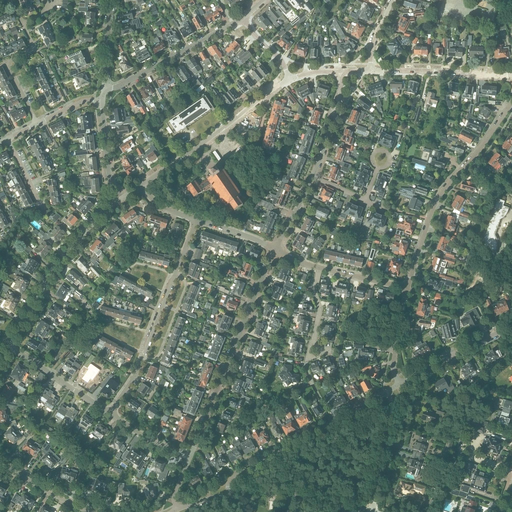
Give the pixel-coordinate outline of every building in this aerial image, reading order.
[(31,6),(29,0),(20,4),(23,10),(31,6)] [(238,7),(234,0),(231,0),(230,0),(227,0),(232,10),(238,7)] [(288,0),(295,9),(300,5),(303,9),(305,7),(309,12),(314,8),(308,2),(304,6),(302,3),(300,0),(288,0)] [(420,9),(421,5),(418,3),(413,2),(407,0),(405,0),(404,5),(406,6),(406,7),(406,8),(409,9),(409,7),(416,9),(419,10),(420,9)] [(511,0),(497,0),(505,3),(504,6),(511,8),(511,0)] [(277,3),(276,4),(279,7),(279,8),(281,10),(284,14),(285,13),(286,15),(290,11),(289,10),(291,8),(285,2),(284,4),(281,1),(280,2),(279,1),(278,2),(277,2),(277,3)] [(32,6),(31,6),(23,10),(26,16),(35,12),(32,6)] [(128,12),(124,14),(124,17),(124,19),(125,19),(125,20),(133,18),(132,14),(141,12),(141,11),(139,6),(133,8),(134,9),(131,10),(131,11),(128,12)] [(211,10),(210,8),(208,9),(215,21),(221,17),(219,14),(223,12),(219,6),(217,7),(218,9),(216,10),(215,7),(211,10)] [(363,8),(361,11),(371,16),(371,15),(372,15),(373,13),(372,13),(373,10),(371,9),(368,8),(365,6),(364,9),(363,8)] [(94,21),(95,14),(93,14),(93,11),(87,11),(87,8),(84,8),(78,8),(78,12),(86,13),(85,20),(94,21)] [(198,18),(200,21),(203,20),(201,16),(198,10),(198,9),(194,11),(198,18)] [(215,21),(208,9),(206,10),(207,12),(206,13),(209,17),(206,19),(209,24),(215,21)] [(269,12),(268,13),(271,16),(275,21),(280,18),(273,9),(269,12)] [(314,9),(305,16),(307,18),(309,19),(314,10),(314,9)] [(351,13),(349,16),(356,19),(357,16),(359,17),(360,17),(368,21),(369,19),(370,19),(371,17),(370,17),(370,16),(371,16),(361,11),(359,10),(356,15),(351,13)] [(268,13),(268,12),(262,17),(258,20),(258,19),(255,22),(258,25),(259,26),(260,25),(271,16),(268,13)] [(9,14),(3,18),(6,24),(7,26),(15,22),(15,21),(13,15),(10,16),(9,14)] [(296,19),(290,24),(291,25),(292,26),(295,25),(297,22),(300,20),(297,15),(295,17),(296,18),(296,19)] [(269,22),(271,21),(273,24),(277,28),(279,26),(275,21),(271,16),(260,25),(259,26),(264,31),(271,25),(269,22)] [(300,25),(307,18),(305,16),(298,22),(300,25)] [(192,26),(186,17),(184,18),(186,21),(182,23),(183,26),(189,36),(194,34),(190,27),(192,26)] [(192,21),(198,31),(199,30),(200,32),(202,30),(201,29),(204,28),(200,21),(198,18),(192,21)] [(340,28),(337,23),(334,18),(326,23),(329,28),(330,27),(333,25),(335,28),(344,44),(345,45),(346,46),(347,55),(347,56),(354,52),(354,51),(354,49),(355,47),(353,45),(354,44),(356,42),(350,39),(345,36),(344,36),(343,34),(342,31),(341,31),(341,30),(340,28)] [(408,21),(402,18),(399,23),(408,27),(410,23),(414,22),(414,18),(409,19),(408,21)] [(49,31),(48,31),(48,30),(50,29),(46,21),(41,23),(43,27),(37,30),(40,36),(49,31)] [(362,34),(347,26),(338,22),(337,23),(340,28),(341,30),(344,28),(353,32),(352,35),(359,39),(362,34)] [(408,27),(399,23),(396,29),(405,33),(408,27)] [(131,26),(121,29),(122,32),(122,33),(122,35),(123,35),(135,32),(140,29),(141,28),(140,24),(133,26),(131,26)] [(347,26),(362,34),(365,28),(357,25),(356,27),(349,24),(347,26)] [(189,36),(183,26),(179,28),(181,30),(180,31),(185,39),(189,36)] [(169,32),(168,30),(165,32),(167,34),(164,36),(166,41),(167,40),(170,46),(175,44),(169,32)] [(175,44),(180,41),(175,33),(174,32),(173,33),(172,30),(169,32),(175,44)] [(49,31),(40,36),(41,35),(44,41),(52,37),(54,36),(53,35),(52,35),(49,31)] [(92,39),(92,35),(82,34),(82,36),(79,36),(79,41),(82,42),(81,44),(87,45),(87,42),(91,42),(92,40),(92,39)] [(281,39),(282,39),(278,44),(283,47),(287,41),(289,39),(289,38),(284,35),(281,39)] [(321,35),(318,35),(317,43),(312,43),(311,58),(317,58),(318,49),(318,47),(320,47),(321,38),(321,36),(321,35)] [(44,41),(43,41),(46,47),(50,45),(52,48),(58,45),(57,41),(54,36),(52,37),(44,41)] [(322,49),(322,51),(323,56),(325,56),(325,57),(329,57),(329,48),(329,46),(329,42),(324,42),(324,37),(321,36),(321,38),(320,47),(320,49),(322,49)] [(411,38),(404,36),(404,39),(401,41),(398,37),(394,40),(395,41),(389,44),(390,45),(387,47),(390,52),(407,41),(410,38),(411,38)] [(157,38),(154,40),(161,52),(166,49),(162,42),(160,43),(157,38)] [(407,41),(390,52),(393,56),(396,54),(396,55),(399,53),(400,54),(406,51),(405,50),(406,49),(404,46),(408,43),(410,44),(412,39),(410,38),(407,41)] [(288,51),(293,44),(294,42),(289,39),(287,41),(283,47),(288,51)] [(467,43),(467,39),(464,39),(464,42),(462,42),(462,47),(459,47),(459,43),(456,42),(455,57),(462,57),(462,48),(467,48),(467,43)] [(16,43),(19,50),(25,47),(22,40),(16,43)] [(143,45),(141,46),(141,45),(139,42),(136,44),(138,46),(145,60),(146,60),(147,60),(150,58),(151,57),(145,46),(147,45),(144,40),(141,42),(143,45)] [(161,52),(154,40),(150,42),(151,44),(152,43),(154,47),(152,48),(156,55),(161,52)] [(227,55),(237,44),(234,41),(233,43),(231,42),(227,46),(229,48),(226,51),(224,49),(222,51),(227,55)] [(337,46),(337,41),(334,41),(335,44),(332,44),(332,46),(329,46),(329,48),(329,57),(335,57),(335,46),(337,46)] [(455,57),(456,42),(455,47),(453,46),(453,43),(446,43),(446,48),(449,48),(449,50),(448,57),(455,57)] [(19,50),(16,43),(10,46),(14,53),(19,50)] [(145,60),(138,46),(136,44),(136,43),(132,45),(136,52),(135,53),(136,56),(135,57),(137,60),(138,59),(140,63),(141,62),(142,63),(145,61),(145,60)] [(131,68),(128,61),(129,61),(126,57),(125,57),(124,54),(126,53),(125,51),(122,44),(117,46),(122,55),(120,56),(122,60),(124,58),(126,62),(121,65),(123,68),(121,69),(122,72),(131,68)] [(237,44),(227,55),(229,57),(234,52),(235,53),(240,47),(237,44)] [(300,44),(299,46),(299,47),(296,46),(294,54),(300,56),(303,46),(302,46),(303,45),(300,44)] [(346,46),(345,45),(344,44),(342,44),(341,44),(342,47),(337,48),(338,52),(340,52),(340,56),(347,56),(347,55),(346,46)] [(434,44),(434,50),(434,52),(436,52),(436,56),(442,56),(443,48),(439,48),(439,45),(434,44)] [(503,58),(501,45),(498,45),(499,49),(494,49),(496,59),(503,58)] [(501,45),(503,58),(505,58),(505,59),(509,58),(508,58),(509,57),(510,57),(510,53),(509,53),(508,51),(509,51),(509,48),(504,48),(503,45),(501,45)] [(10,46),(5,49),(8,55),(14,53),(10,46)] [(217,48),(215,46),(212,48),(220,61),(221,61),(220,59),(223,57),(221,54),(222,53),(218,47),(217,48)] [(303,46),(300,56),(306,58),(308,49),(308,48),(306,47),(303,46)] [(8,55),(5,49),(4,47),(1,49),(2,50),(0,51),(0,56),(2,55),(3,58),(8,55)] [(220,61),(212,48),(208,50),(214,58),(215,58),(218,62),(220,61)] [(483,48),(471,48),(470,58),(475,58),(475,57),(483,57),(483,48)] [(80,61),(87,58),(85,53),(81,54),(79,51),(76,52),(67,56),(69,60),(75,58),(75,59),(78,58),(80,61)] [(204,52),(200,55),(203,61),(200,63),(206,72),(209,70),(207,67),(212,65),(208,59),(204,52)] [(252,57),(248,52),(245,54),(243,56),(240,53),(234,59),(237,61),(240,66),(243,64),(252,57)] [(74,64),(76,70),(69,73),(70,77),(73,76),(76,75),(79,73),(78,70),(79,69),(85,66),(89,64),(87,58),(80,61),(79,61),(79,62),(74,64)] [(199,74),(202,73),(202,72),(199,67),(194,59),(191,61),(199,74)] [(191,61),(187,64),(192,71),(195,76),(196,76),(199,74),(191,61)] [(260,68),(257,70),(264,79),(269,75),(260,63),(258,65),(260,68)] [(33,71),(36,77),(43,73),(43,74),(45,72),(42,65),(36,67),(37,69),(33,71)] [(182,66),(179,68),(185,77),(188,80),(190,78),(187,73),(182,66)] [(185,77),(179,68),(176,71),(181,78),(181,77),(185,82),(188,80),(185,77)] [(252,70),(247,74),(252,79),(254,78),(258,83),(264,79),(257,70),(254,73),(252,70)] [(248,91),(254,86),(250,81),(252,79),(247,74),(246,72),(245,71),(244,71),(246,75),(243,77),(245,80),(242,82),(248,91)] [(38,82),(45,79),(43,74),(43,73),(36,77),(38,82)] [(77,77),(76,75),(73,76),(74,78),(75,78),(79,87),(80,86),(80,87),(83,86),(83,85),(85,84),(85,85),(88,84),(87,83),(88,83),(87,79),(86,77),(85,73),(77,77)] [(167,75),(162,78),(167,87),(175,83),(175,82),(174,79),(173,79),(170,81),(167,75)] [(215,80),(211,76),(205,81),(209,85),(215,80)] [(162,78),(156,81),(160,88),(161,88),(162,90),(165,89),(166,90),(167,93),(169,91),(168,89),(167,88),(167,87),(162,78)] [(41,88),(48,85),(45,79),(38,82),(41,88)] [(8,80),(0,83),(0,89),(0,90),(3,89),(10,85),(8,80)] [(232,86),(237,92),(239,90),(243,95),(248,91),(242,82),(239,85),(237,82),(232,86)] [(395,82),(391,82),(391,90),(392,90),(392,94),(399,94),(400,90),(402,90),(402,84),(395,84),(395,82)] [(419,84),(410,82),(407,93),(416,95),(419,84)] [(458,84),(450,83),(448,95),(454,96),(458,97),(459,93),(457,93),(458,84)] [(321,96),(325,86),(321,84),(321,85),(319,85),(318,88),(318,90),(316,90),(316,93),(314,93),(314,102),(317,102),(316,99),(318,95),(321,96)] [(374,85),(379,97),(381,96),(381,94),(387,92),(387,85),(382,87),(381,84),(379,85),(378,84),(374,85)] [(10,85),(3,89),(0,90),(1,90),(2,93),(3,96),(13,91),(10,85)] [(44,93),(50,90),(48,85),(41,88),(44,93)] [(153,91),(150,85),(145,88),(151,99),(156,97),(159,101),(162,100),(159,95),(156,90),(156,89),(153,91)] [(305,85),(302,87),(307,98),(310,96),(312,99),(312,102),(314,102),(314,93),(311,94),(311,90),(309,90),(309,89),(307,85),(305,86),(305,85)] [(372,100),(375,99),(376,102),(377,102),(378,104),(376,104),(378,108),(382,107),(380,101),(379,101),(378,97),(379,97),(374,85),(370,87),(370,88),(368,88),(371,97),(372,100)] [(466,98),(472,99),(474,86),(468,85),(467,87),(463,86),(462,96),(466,97),(466,98)] [(482,87),(482,94),(479,94),(479,97),(488,98),(489,87),(487,87),(487,85),(483,85),(483,87),(482,87)] [(193,94),(195,96),(204,89),(202,86),(193,94)] [(237,92),(232,86),(228,89),(230,92),(227,94),(234,103),(239,99),(234,93),(237,92)] [(325,86),(321,96),(327,98),(328,95),(329,95),(328,94),(330,88),(328,88),(328,87),(325,86)] [(307,98),(302,87),(298,89),(299,90),(297,91),(298,94),(300,95),(299,96),(300,98),(298,100),(304,108),(305,104),(303,101),(304,99),(307,98)] [(145,88),(139,91),(146,103),(151,100),(151,99),(145,88)] [(46,99),(53,96),(50,90),(44,93),(46,99)] [(13,91),(3,96),(4,99),(7,98),(9,100),(7,101),(8,104),(14,101),(12,98),(16,96),(17,95),(15,92),(14,93),(13,91)] [(437,100),(434,99),(434,98),(435,94),(432,94),(429,93),(425,107),(424,110),(424,111),(424,112),(425,112),(426,112),(427,111),(427,108),(429,104),(432,105),(432,104),(436,105),(437,100)] [(234,103),(227,94),(223,97),(221,94),(219,96),(228,107),(234,103)] [(127,98),(127,99),(125,100),(129,107),(132,106),(133,109),(136,107),(137,108),(140,109),(140,110),(143,115),(147,113),(144,107),(140,101),(137,102),(133,95),(127,98)] [(53,96),(46,99),(49,104),(53,103),(53,104),(59,102),(56,96),(54,98),(53,96)] [(294,105),(297,102),(292,96),(289,98),(294,105)] [(206,97),(175,118),(166,124),(169,128),(167,129),(169,132),(170,133),(172,132),(174,135),(181,129),(183,131),(186,129),(187,128),(186,127),(209,110),(213,108),(207,98),(206,97)] [(361,97),(357,102),(369,111),(373,105),(370,99),(368,97),(365,100),(361,97)] [(279,103),(275,102),(274,108),(284,111),(284,110),(289,112),(289,109),(285,108),(286,102),(280,100),(279,103)] [(413,121),(418,122),(421,108),(417,107),(413,121)] [(484,107),(479,115),(486,119),(491,111),(484,107)] [(284,111),(274,108),(272,114),(279,116),(279,115),(282,116),(283,113),(288,115),(289,112),(284,110),(284,111)] [(353,111),(351,116),(359,120),(361,121),(362,119),(363,119),(363,117),(363,116),(364,113),(357,108),(355,112),(353,111)] [(16,113),(17,113),(15,110),(9,113),(14,122),(20,119),(16,113)] [(22,110),(17,113),(16,113),(20,119),(26,116),(22,110)] [(123,123),(121,110),(114,111),(116,124),(123,123)] [(314,110),(314,111),(312,117),(320,120),(322,114),(317,112),(318,111),(314,110)] [(279,116),(272,114),(270,119),(278,121),(282,123),(283,120),(281,119),(282,116),(279,115),(279,116)] [(469,114),(468,114),(466,120),(469,121),(468,124),(469,124),(468,128),(480,133),(482,129),(483,129),(484,127),(483,126),(483,125),(476,122),(477,119),(471,117),(472,115),(469,114)] [(359,120),(351,116),(348,122),(356,125),(359,120)] [(320,120),(312,117),(310,123),(318,125),(320,120)] [(56,125),(59,132),(65,129),(61,122),(56,125)] [(91,123),(81,124),(80,124),(81,130),(77,130),(77,135),(86,134),(85,130),(92,129),(91,123)] [(59,132),(56,125),(50,128),(53,135),(59,132)] [(269,125),(267,131),(277,134),(279,134),(280,132),(278,131),(279,128),(276,127),(269,125)] [(358,126),(357,129),(369,134),(370,132),(366,131),(367,129),(358,126)] [(118,136),(129,134),(128,127),(117,129),(118,136)] [(306,135),(314,138),(314,137),(315,138),(316,134),(315,134),(315,132),(311,130),(312,129),(306,127),(305,130),(306,130),(306,131),(307,132),(306,134),(307,135),(306,135)] [(385,147),(389,136),(385,134),(386,130),(380,128),(378,135),(381,136),(381,137),(378,143),(382,145),(381,145),(385,147)] [(346,129),(343,135),(355,140),(355,139),(355,137),(352,136),(353,132),(346,129)] [(369,134),(357,129),(355,133),(367,138),(369,134)] [(144,133),(146,138),(145,138),(145,139),(148,143),(154,139),(151,135),(151,136),(150,136),(147,131),(144,133)] [(277,134),(267,131),(265,137),(276,140),(277,134)] [(472,141),(474,137),(465,133),(463,132),(462,132),(460,135),(472,141)] [(389,136),(385,147),(389,148),(389,147),(392,149),(395,142),(396,141),(399,142),(401,136),(395,133),(394,138),(389,136)] [(355,140),(343,135),(341,141),(346,143),(346,144),(353,146),(355,140)] [(472,141),(460,135),(458,140),(461,141),(462,141),(470,145),(472,141)] [(85,145),(93,144),(92,136),(84,137),(85,140),(81,140),(82,146),(85,145)] [(122,152),(123,151),(123,152),(126,151),(128,153),(132,151),(131,149),(132,148),(135,146),(133,143),(131,140),(133,139),(131,136),(124,141),(125,143),(124,144),(120,147),(122,149),(121,150),(122,152)] [(31,147),(42,142),(46,140),(44,137),(39,140),(38,137),(35,138),(28,141),(31,147)] [(275,143),(276,140),(265,137),(264,142),(274,145),(276,146),(278,147),(279,144),(277,143),(276,143),(275,143)] [(310,149),(312,143),(305,141),(303,140),(301,146),(303,146),(310,149)] [(42,142),(31,147),(34,153),(41,149),(43,148),(41,143),(42,142)] [(274,145),(264,142),(262,148),(265,149),(264,152),(273,155),(275,152),(273,150),(274,145)] [(511,146),(506,142),(502,148),(505,149),(504,151),(507,152),(511,146)] [(451,144),(449,149),(456,151),(463,154),(465,148),(458,146),(458,145),(456,144),(455,145),(455,146),(452,145),(451,145),(451,144)] [(152,163),(155,161),(154,160),(157,158),(155,156),(158,154),(153,146),(150,148),(151,149),(145,153),(148,157),(147,157),(151,162),(152,163)] [(310,149),(303,146),(301,146),(299,154),(304,156),(305,154),(308,155),(310,149)] [(425,147),(423,152),(429,153),(428,156),(426,164),(431,165),(444,169),(446,161),(441,159),(441,158),(442,158),(443,154),(444,152),(440,151),(425,147)] [(339,148),(336,154),(345,157),(347,158),(349,154),(346,153),(347,151),(339,148)] [(37,158),(47,153),(45,150),(42,152),(41,149),(34,153),(37,158)] [(0,156),(4,163),(6,161),(8,164),(11,162),(6,153),(0,156)] [(40,164),(49,159),(47,153),(37,158),(40,164)] [(497,153),(493,158),(500,165),(503,167),(507,162),(502,158),(497,153)] [(342,163),(343,161),(346,161),(347,158),(345,157),(336,154),(334,160),(342,163)] [(95,158),(89,159),(86,159),(86,155),(76,157),(76,161),(84,160),(85,166),(96,165),(95,158)] [(129,157),(122,162),(125,167),(133,162),(139,159),(138,157),(134,159),(131,155),(129,156),(129,157)] [(303,165),(305,160),(304,159),(304,157),(299,156),(299,157),(298,160),(295,159),(294,161),(303,165)] [(493,158),(488,163),(491,166),(488,169),(493,173),(496,170),(496,169),(500,165),(493,158)] [(42,169),(52,164),(49,159),(40,164),(42,169)] [(125,167),(123,168),(127,174),(127,173),(128,175),(132,173),(131,172),(135,170),(133,166),(137,164),(140,169),(144,167),(139,159),(133,162),(125,167)] [(294,161),(293,163),(292,166),(302,170),(303,165),(294,161)] [(52,164),(42,169),(45,174),(55,170),(53,167),(54,167),(52,164)] [(368,180),(371,172),(368,171),(369,168),(362,165),(361,169),(360,173),(356,171),(355,173),(355,174),(358,176),(368,180)] [(292,166),(291,168),(290,171),(300,175),(302,170),(292,166)] [(222,203),(223,203),(224,203),(227,208),(225,209),(228,214),(234,210),(235,211),(243,206),(242,204),(247,200),(244,196),(242,197),(239,192),(240,191),(239,191),(236,188),(237,187),(236,187),(233,184),(234,183),(231,178),(230,179),(227,175),(228,174),(227,174),(225,171),(226,170),(225,170),(224,170),(222,167),(220,167),(218,168),(218,170),(217,170),(215,168),(209,172),(211,175),(210,176),(208,175),(207,176),(206,178),(208,180),(201,184),(199,182),(196,183),(195,181),(187,187),(194,198),(211,186),(212,186),(212,187),(214,190),(213,190),(216,195),(218,194),(220,198),(219,198),(220,199),(221,198),(223,202),(222,203)] [(332,167),(330,173),(340,177),(341,173),(339,173),(340,170),(332,167)] [(18,177),(15,171),(7,175),(10,181),(11,181),(18,177)] [(290,171),(289,173),(287,177),(290,178),(291,177),(298,180),(300,175),(290,171)] [(427,173),(424,172),(422,176),(424,178),(431,182),(434,176),(430,174),(430,173),(427,171),(427,173)] [(290,178),(287,177),(276,173),(274,178),(277,179),(288,184),(290,178)] [(330,173),(329,175),(328,176),(328,177),(328,178),(335,181),(336,179),(339,180),(340,177),(330,173)] [(377,183),(386,186),(389,179),(391,176),(383,173),(382,176),(379,175),(377,183)] [(368,180),(358,176),(357,179),(358,179),(356,183),(355,183),(354,186),(361,189),(363,186),(365,187),(368,180)] [(18,177),(11,181),(14,186),(21,183),(18,177)] [(83,181),(84,185),(84,188),(98,186),(97,180),(97,179),(92,180),(92,177),(88,178),(88,177),(82,177),(78,178),(78,181),(82,181),(83,181)] [(468,184),(463,182),(461,189),(473,192),(475,186),(477,185),(478,182),(476,181),(477,179),(473,178),(472,180),(471,183),(468,182),(468,184)] [(17,191),(24,188),(21,182),(12,187),(13,191),(16,189),(17,191)] [(282,182),(279,188),(289,192),(291,188),(284,185),(285,183),(284,183),(282,182)] [(386,186),(377,183),(374,190),(377,191),(375,194),(383,197),(384,193),(383,193),(386,186)] [(279,188),(278,188),(277,187),(276,190),(281,192),(280,194),(287,197),(289,192),(279,188)] [(406,192),(415,195),(415,193),(419,194),(426,196),(428,190),(424,189),(423,188),(422,188),(421,188),(417,187),(416,191),(408,188),(407,191),(403,190),(402,193),(406,194),(406,192)] [(24,188),(17,191),(20,197),(27,193),(24,188)] [(330,197),(333,191),(327,189),(326,190),(322,188),(320,193),(330,197)] [(406,194),(402,193),(401,197),(412,200),(409,209),(414,211),(414,210),(418,212),(421,203),(416,201),(417,199),(416,199),(417,196),(415,195),(406,192),(406,194)] [(23,202),(29,199),(27,193),(20,197),(23,202)] [(277,194),(276,196),(270,194),(269,196),(272,197),(285,202),(287,197),(280,194),(277,193),(277,194)] [(320,193),(318,196),(323,198),(322,200),(325,202),(324,204),(330,207),(331,203),(328,202),(330,197),(320,193)] [(454,201),(461,205),(464,199),(458,196),(454,201)] [(93,206),(90,204),(95,198),(89,197),(87,197),(86,200),(87,201),(85,204),(82,201),(79,203),(80,204),(83,206),(82,206),(88,211),(93,206)] [(272,197),(271,199),(274,200),(272,204),(276,206),(277,204),(283,207),(285,202),(272,197)] [(61,198),(50,200),(52,206),(62,204),(61,198)] [(29,199),(23,202),(25,208),(32,204),(29,199)] [(508,212),(509,208),(505,207),(503,207),(505,201),(498,199),(484,238),(484,251),(498,251),(497,243),(497,242),(497,240),(497,239),(496,238),(496,237),(495,236),(495,235),(500,219),(502,219),(503,218),(504,217),(505,216),(506,215),(507,214),(507,213),(508,212)] [(258,205),(259,206),(271,211),(274,205),(260,200),(258,205)] [(461,205),(454,201),(451,207),(460,212),(459,215),(462,216),(463,213),(460,212),(463,207),(461,205)] [(83,206),(80,204),(76,209),(78,211),(84,216),(88,211),(82,206),(83,206)] [(351,217),(355,206),(352,204),(351,205),(348,204),(346,211),(345,211),(342,210),(339,218),(345,220),(347,215),(351,217)] [(355,206),(351,217),(356,218),(354,223),(360,225),(363,218),(360,217),(360,216),(362,209),(359,208),(359,207),(355,206)] [(317,214),(315,217),(320,219),(321,216),(326,219),(329,212),(325,210),(324,210),(321,208),(321,207),(319,207),(319,208),(316,214),(317,214)] [(136,216),(132,211),(127,214),(133,222),(135,220),(137,222),(141,223),(143,218),(140,217),(138,214),(136,216)] [(277,215),(270,212),(268,211),(266,214),(263,213),(263,215),(266,216),(275,220),(277,215)] [(375,226),(379,214),(375,213),(375,214),(372,213),(370,220),(369,220),(366,219),(363,226),(369,228),(371,224),(375,226)] [(59,219),(54,215),(52,214),(50,216),(52,218),(56,222),(59,219)] [(128,222),(130,225),(133,223),(133,222),(127,214),(121,219),(125,224),(126,223),(126,224),(128,222)] [(379,214),(375,226),(380,227),(378,231),(384,234),(387,227),(384,226),(383,225),(386,218),(383,217),(383,216),(379,214)] [(266,216),(263,215),(262,217),(267,219),(266,222),(273,225),(275,220),(266,216)] [(77,220),(72,216),(67,221),(64,218),(62,221),(70,228),(77,220)] [(155,217),(153,216),(153,217),(150,216),(148,223),(154,225),(156,218),(155,217)] [(399,222),(398,224),(413,229),(415,222),(412,221),(413,217),(407,216),(405,223),(401,222),(401,223),(399,222)] [(453,225),(456,226),(458,220),(448,216),(446,223),(453,225)] [(158,229),(159,227),(162,219),(159,219),(159,218),(157,217),(157,218),(156,218),(154,225),(153,228),(156,229),(156,228),(158,229)] [(5,219),(0,221),(0,226),(1,228),(3,227),(4,229),(9,227),(10,224),(7,218),(5,220),(5,219)] [(307,219),(304,225),(311,229),(314,223),(307,219)] [(453,225),(446,223),(444,229),(454,232),(453,234),(458,236),(459,233),(457,233),(459,227),(456,226),(453,225)] [(180,231),(181,231),(183,226),(174,224),(172,230),(171,230),(170,234),(178,237),(180,231)] [(269,235),(271,230),(260,225),(258,224),(257,227),(258,227),(256,231),(259,232),(262,233),(263,232),(269,235)] [(413,229),(398,224),(397,227),(406,230),(405,233),(411,235),(413,229)] [(123,233),(123,234),(126,231),(122,227),(119,230),(114,225),(109,229),(117,237),(121,233),(122,234),(123,233)] [(311,229),(304,225),(300,230),(308,235),(311,229)] [(57,227),(53,232),(60,238),(64,233),(57,227)] [(332,236),(336,237),(337,230),(332,228),(329,234),(332,236)] [(117,237),(109,229),(105,233),(110,238),(107,242),(109,244),(110,246),(114,242),(113,240),(117,237)] [(43,237),(39,233),(35,230),(32,233),(36,236),(37,235),(41,239),(43,237)] [(60,238),(53,232),(50,234),(48,232),(46,234),(56,243),(60,238)] [(201,250),(202,250),(204,251),(209,235),(203,233),(201,240),(204,241),(201,250)] [(204,251),(206,252),(207,249),(210,250),(211,250),(211,248),(215,237),(209,235),(204,251)] [(298,235),(295,241),(302,245),(306,239),(298,235)] [(215,237),(211,248),(215,249),(214,252),(216,252),(221,238),(215,237)] [(324,241),(319,237),(317,241),(316,240),(311,246),(317,250),(324,241)] [(439,243),(448,246),(450,240),(441,237),(441,240),(440,240),(439,242),(440,243),(439,243)] [(221,238),(216,252),(215,255),(218,256),(219,250),(223,252),(227,240),(221,238)] [(97,240),(93,245),(99,250),(101,248),(103,250),(106,247),(107,249),(110,246),(109,244),(107,242),(103,246),(97,240)] [(227,240),(223,252),(229,253),(233,242),(227,240)] [(406,249),(408,242),(402,240),(401,244),(398,243),(394,242),(394,245),(406,249)] [(50,249),(43,243),(41,241),(39,243),(41,245),(39,247),(46,253),(50,249)] [(304,248),(305,246),(302,245),(295,241),(292,247),(299,251),(301,252),(303,248),(304,248)] [(20,245),(19,247),(28,255),(30,253),(32,250),(23,242),(20,245)] [(233,242),(229,253),(227,257),(231,258),(231,257),(230,257),(231,254),(232,254),(233,251),(239,253),(241,247),(238,246),(238,244),(233,242)] [(452,248),(448,246),(439,243),(438,246),(437,248),(438,249),(437,250),(446,253),(445,257),(453,259),(455,255),(450,254),(452,248)] [(139,244),(136,248),(138,249),(136,257),(138,257),(138,259),(144,260),(146,251),(146,250),(141,249),(142,245),(139,244)] [(93,265),(96,261),(98,259),(96,258),(101,253),(99,250),(93,245),(89,249),(95,254),(92,257),(89,261),(90,262),(93,265)] [(398,254),(404,255),(406,249),(394,245),(393,247),(393,248),(392,253),(398,255),(398,254)] [(46,253),(39,247),(37,250),(35,248),(33,250),(43,258),(46,253)] [(252,250),(251,249),(247,257),(254,260),(255,258),(257,259),(257,258),(258,258),(259,256),(258,255),(259,253),(255,251),(255,249),(253,248),(252,250)] [(197,249),(194,257),(199,259),(202,251),(197,249)] [(330,260),(332,252),(325,251),(323,259),(330,260)] [(338,254),(336,262),(342,263),(344,255),(345,253),(343,252),(340,251),(339,251),(338,254)] [(332,252),(330,260),(336,262),(338,254),(332,252)] [(157,257),(155,264),(161,265),(163,258),(164,255),(158,254),(157,257)] [(164,255),(163,258),(161,265),(167,267),(170,257),(164,255)] [(344,255),(342,263),(349,265),(351,257),(344,255)] [(351,257),(349,265),(355,266),(357,258),(351,257)] [(435,258),(433,264),(445,268),(447,262),(454,264),(456,260),(446,257),(444,261),(435,258)] [(93,265),(90,262),(87,264),(81,258),(75,263),(86,275),(91,270),(98,277),(100,275),(92,266),(93,266),(93,265)] [(357,258),(355,266),(362,268),(363,260),(357,258)] [(387,266),(399,270),(402,263),(396,261),(396,260),(393,259),(391,264),(388,263),(387,266)] [(29,260),(26,265),(36,271),(37,268),(36,268),(38,265),(29,260)] [(371,260),(370,262),(368,262),(366,270),(372,272),(374,264),(375,262),(371,260)] [(252,269),(253,267),(249,265),(249,264),(244,262),(241,268),(239,267),(251,273),(253,270),(252,269)] [(189,269),(199,273),(202,267),(207,269),(208,266),(201,263),(199,266),(198,266),(198,265),(191,263),(189,269)] [(36,271),(26,265),(24,264),(21,268),(22,268),(21,271),(26,274),(26,273),(31,276),(33,273),(34,274),(36,271)] [(444,279),(445,277),(445,276),(446,275),(443,274),(445,274),(446,269),(445,269),(445,268),(433,264),(431,270),(440,274),(439,277),(444,279)] [(399,270),(387,266),(386,268),(390,269),(388,273),(397,276),(399,270)] [(227,274),(229,274),(237,278),(238,275),(242,277),(242,276),(248,278),(249,276),(250,276),(251,273),(239,267),(237,272),(229,269),(227,274)] [(288,277),(291,278),(292,278),(289,276),(291,271),(282,267),(280,273),(288,277)] [(187,275),(194,278),(197,279),(199,273),(189,269),(187,275)] [(66,278),(69,281),(70,280),(77,286),(80,282),(78,281),(81,278),(77,274),(76,275),(72,271),(66,278)] [(299,272),(298,276),(297,278),(304,281),(306,275),(299,272)] [(288,277),(280,273),(277,278),(286,282),(284,286),(295,290),(292,289),(294,285),(289,283),(291,278),(288,277)] [(121,286),(125,278),(120,276),(118,278),(116,277),(113,281),(111,284),(115,286),(116,283),(121,286)] [(28,283),(19,278),(18,277),(14,283),(16,284),(24,289),(28,283)] [(131,281),(125,278),(121,286),(122,286),(122,285),(125,286),(122,292),(124,294),(126,290),(131,281)] [(321,290),(320,293),(326,294),(326,293),(328,293),(330,287),(327,287),(329,281),(323,279),(321,290)] [(453,282),(446,280),(446,281),(442,280),(441,282),(438,281),(430,279),(428,285),(432,286),(431,289),(440,291),(443,283),(445,283),(444,286),(452,288),(453,282)] [(131,281),(126,290),(129,291),(127,295),(130,296),(133,290),(136,284),(134,283),(134,282),(131,280),(131,281)] [(243,290),(245,284),(235,280),(234,283),(237,284),(235,287),(243,290)] [(3,287),(8,291),(9,288),(0,282),(0,286),(3,288),(3,287)] [(196,282),(194,286),(192,285),(189,292),(196,294),(198,295),(199,291),(200,289),(201,287),(202,285),(198,284),(198,283),(196,282)] [(341,294),(343,284),(338,283),(336,289),(333,288),(332,294),(337,295),(337,294),(341,294)] [(24,289),(16,284),(13,289),(21,294),(24,289)] [(136,284),(133,290),(138,293),(141,287),(136,284)] [(343,284),(341,294),(344,295),(344,297),(349,298),(350,292),(348,291),(349,285),(343,284)] [(59,290),(67,296),(69,293),(70,294),(72,292),(62,285),(59,290)] [(272,292),(281,295),(284,296),(286,290),(293,293),(295,290),(284,286),(283,289),(274,286),(272,292)] [(138,293),(142,294),(141,295),(140,297),(138,301),(140,302),(144,296),(147,289),(141,287),(138,293)] [(235,287),(234,291),(232,290),(231,292),(240,296),(243,290),(235,287)] [(367,289),(358,287),(356,297),(363,299),(364,293),(366,293),(367,289)] [(75,289),(72,292),(82,300),(84,297),(75,289)] [(147,289),(144,296),(151,300),(153,296),(151,295),(152,292),(147,289)] [(67,296),(59,290),(55,295),(63,301),(67,296)] [(379,295),(381,295),(381,296),(385,297),(385,300),(389,301),(392,302),(393,302),(394,295),(391,294),(386,293),(386,294),(382,293),(382,292),(379,291),(378,294),(379,295)] [(196,294),(189,292),(186,298),(196,301),(198,296),(200,296),(198,295),(196,294)] [(281,295),(272,292),(270,297),(278,300),(281,295)] [(8,298),(6,302),(14,306),(17,301),(9,296),(7,295),(6,297),(8,298)] [(235,310),(238,303),(232,301),(233,298),(226,296),(223,305),(230,308),(230,309),(232,310),(233,309),(235,310)] [(194,307),(196,301),(186,298),(185,301),(184,300),(183,303),(184,303),(184,304),(194,307)] [(149,299),(148,300),(146,304),(144,303),(143,306),(147,308),(151,301),(149,299)] [(429,311),(433,312),(434,307),(431,306),(430,308),(426,307),(427,304),(425,303),(426,300),(421,299),(421,302),(420,301),(420,302),(419,302),(418,305),(419,305),(418,308),(426,310),(429,311)] [(303,304),(302,309),(300,309),(299,314),(305,315),(305,312),(312,313),(313,306),(309,305),(309,302),(304,301),(303,304)] [(14,306),(6,302),(3,307),(11,311),(14,306)] [(505,302),(499,305),(502,313),(508,311),(505,302)] [(49,309),(57,314),(62,318),(65,313),(62,311),(53,304),(52,306),(51,306),(49,309)] [(194,307),(184,304),(182,309),(184,310),(183,314),(189,316),(194,318),(196,319),(197,317),(195,314),(191,313),(194,307)] [(276,311),(282,313),(283,311),(285,312),(286,309),(277,305),(276,308),(273,306),(272,307),(266,304),(266,306),(264,307),(264,308),(264,309),(264,310),(273,314),(274,310),(276,311)] [(328,306),(326,312),(337,314),(337,310),(339,310),(340,305),(334,304),(334,307),(328,306)] [(502,313),(499,305),(492,308),(495,316),(502,313)] [(118,311),(119,309),(113,307),(113,310),(112,310),(111,317),(116,318),(118,311)] [(62,311),(65,313),(71,317),(73,319),(76,316),(73,314),(67,310),(66,308),(64,308),(62,311)] [(426,310),(418,308),(416,314),(424,316),(428,317),(429,314),(429,311),(426,310)] [(57,314),(49,309),(47,312),(48,312),(46,314),(54,320),(56,317),(55,316),(57,314)] [(133,315),(130,315),(128,321),(134,323),(136,316),(137,314),(139,310),(136,309),(135,313),(133,312),(133,315)] [(273,314),(264,310),(262,316),(271,319),(273,314)] [(479,316),(475,310),(472,312),(472,313),(470,314),(469,313),(465,316),(466,318),(460,321),(464,327),(469,324),(470,327),(471,328),(472,328),(474,326),(478,325),(475,318),(479,316)] [(337,314),(326,312),(325,317),(331,318),(331,321),(337,322),(338,317),(336,317),(337,314)] [(217,317),(215,320),(229,326),(232,319),(224,316),(223,319),(217,317)] [(309,328),(310,322),(305,321),(305,320),(306,320),(306,318),(298,316),(297,322),(299,322),(298,326),(309,328)] [(179,317),(176,323),(183,325),(185,320),(179,317)] [(451,338),(452,338),(456,338),(455,337),(456,337),(454,330),(458,329),(458,319),(452,321),(453,324),(444,326),(445,331),(443,331),(445,335),(446,335),(447,339),(448,339),(451,339),(451,338)] [(229,326),(215,320),(214,323),(220,326),(217,332),(222,334),(224,331),(226,332),(229,326)] [(37,327),(48,334),(50,331),(46,329),(48,326),(39,321),(37,324),(38,325),(37,327)] [(431,323),(419,321),(418,326),(419,326),(420,326),(420,327),(411,326),(410,332),(420,333),(420,332),(424,331),(424,327),(431,328),(430,330),(431,329),(432,329),(434,328),(435,323),(431,322),(431,323)] [(59,334),(57,338),(58,339),(62,332),(56,327),(54,326),(55,325),(53,323),(53,324),(51,323),(49,327),(59,334)] [(176,323),(174,328),(181,331),(183,325),(176,323)] [(275,330),(276,326),(270,323),(268,327),(259,323),(258,325),(257,325),(256,327),(257,328),(257,329),(265,332),(267,329),(271,330),(271,328),(275,330)] [(322,331),(333,333),(333,329),(335,330),(336,325),(330,324),(330,326),(324,325),(322,331)] [(298,326),(298,329),(296,329),(295,334),(301,335),(301,332),(308,333),(309,328),(298,326)] [(48,334),(37,327),(34,333),(37,335),(38,334),(43,338),(45,335),(46,336),(48,334)] [(174,328),(172,334),(179,337),(181,331),(174,328)] [(265,332),(257,329),(254,334),(266,339),(267,337),(264,335),(265,332)] [(333,333),(322,331),(321,337),(327,338),(327,341),(333,342),(334,337),(332,336),(333,333)] [(69,337),(62,333),(59,337),(67,342),(69,337)] [(98,344),(101,337),(96,334),(92,341),(98,344)] [(172,334),(170,340),(177,342),(179,337),(172,334)] [(217,335),(215,339),(213,338),(212,340),(214,341),(222,344),(225,338),(217,335)] [(106,340),(101,337),(98,344),(103,346),(106,340)] [(292,347),(303,349),(304,344),(297,342),(298,339),(292,338),(291,343),(293,344),(292,347)] [(30,340),(26,345),(34,350),(35,347),(37,349),(39,346),(30,340)] [(42,340),(41,342),(52,349),(53,346),(42,340)] [(103,346),(102,349),(101,348),(99,352),(101,353),(103,350),(104,350),(105,348),(108,349),(112,342),(106,340),(103,346)] [(177,342),(170,340),(168,345),(174,348),(177,342)] [(214,341),(213,344),(209,343),(208,345),(212,347),(220,350),(222,344),(214,341)] [(418,347),(417,344),(415,341),(411,344),(412,346),(413,346),(417,352),(413,354),(414,356),(413,356),(413,357),(413,358),(413,359),(414,360),(415,360),(416,360),(417,360),(424,356),(419,347),(418,347)] [(52,349),(41,342),(39,345),(50,351),(52,349)] [(117,345),(112,342),(108,349),(114,352),(117,345)] [(251,342),(249,347),(260,352),(262,346),(251,342)] [(419,347),(424,356),(430,352),(433,350),(431,347),(428,348),(425,343),(419,347)] [(54,351),(55,352),(52,356),(56,359),(64,351),(60,347),(57,344),(54,348),(55,349),(54,351)] [(117,345),(114,352),(119,355),(122,348),(117,345)] [(174,348),(168,345),(165,351),(172,353),(174,348)] [(220,350),(212,347),(210,352),(218,356),(220,350)] [(260,352),(249,347),(247,353),(256,357),(257,354),(259,355),(260,352)] [(303,349),(292,347),(292,351),(290,350),(288,355),(295,356),(295,354),(301,355),(303,349)] [(122,348),(119,355),(124,357),(128,351),(122,348)] [(361,359),(367,360),(367,357),(373,358),(374,351),(368,350),(363,349),(363,350),(359,351),(361,359)] [(490,353),(494,361),(496,365),(498,367),(501,364),(501,362),(500,363),(498,359),(502,358),(501,354),(498,350),(495,351),(494,350),(493,350),(491,350),(491,351),(490,352),(490,353)] [(128,351),(124,357),(130,360),(133,353),(128,351)] [(165,351),(163,356),(170,359),(172,353),(165,351)] [(218,356),(210,352),(207,351),(206,354),(209,355),(208,358),(216,361),(218,356)] [(484,356),(485,356),(487,360),(485,361),(486,364),(488,363),(488,364),(494,361),(490,353),(484,356)] [(73,363),(74,361),(71,359),(74,357),(72,354),(67,358),(69,360),(66,362),(62,368),(67,372),(72,365),(73,363)] [(170,359),(163,356),(161,362),(168,365),(170,359)] [(330,364),(328,358),(322,360),(325,370),(330,368),(331,370),(335,369),(333,363),(330,364)] [(72,365),(67,372),(68,372),(68,373),(70,375),(71,374),(72,375),(77,368),(77,369),(79,365),(76,363),(77,361),(75,360),(74,361),(73,363),(72,365)] [(92,365),(86,361),(83,365),(89,369),(82,379),(90,384),(92,380),(90,379),(95,372),(92,370),(94,368),(97,370),(99,366),(97,365),(99,362),(96,360),(92,365)] [(213,366),(206,363),(207,362),(204,361),(202,367),(212,371),(213,368),(212,368),(213,366)] [(242,366),(251,369),(252,367),(254,367),(255,365),(244,361),(242,366)] [(319,368),(317,362),(310,364),(313,374),(318,372),(319,374),(323,373),(321,367),(319,368)] [(478,375),(476,371),(479,370),(476,364),(473,366),(471,363),(469,364),(468,363),(466,365),(466,366),(465,366),(470,375),(471,377),(472,377),(472,378),(478,375)] [(15,367),(13,370),(24,377),(28,371),(18,364),(16,367),(15,367)] [(371,370),(370,368),(371,368),(370,365),(359,368),(359,371),(367,369),(366,374),(367,376),(369,377),(370,376),(374,377),(375,378),(376,379),(377,378),(378,378),(379,372),(379,368),(375,367),(375,368),(374,368),(373,368),(373,369),(374,369),(374,371),(371,370)] [(149,372),(155,374),(158,369),(151,366),(149,372)] [(251,369),(242,366),(239,372),(245,374),(245,376),(253,379),(255,376),(249,373),(251,369)] [(282,382),(284,380),(292,374),(291,372),(291,367),(284,366),(284,371),(284,372),(283,372),(277,377),(282,382)] [(470,375),(465,366),(461,369),(463,372),(462,372),(463,375),(461,376),(463,379),(467,376),(469,378),(471,377),(470,375)] [(204,368),(203,371),(199,370),(198,373),(202,374),(209,377),(212,371),(202,367),(201,368),(204,368)] [(177,379),(169,371),(169,369),(166,368),(165,372),(164,375),(166,377),(173,383),(177,379)] [(24,377),(13,370),(11,373),(12,374),(10,376),(21,383),(24,377)] [(154,385),(158,376),(155,374),(149,372),(147,377),(147,378),(146,382),(148,382),(154,385)] [(107,396),(109,398),(112,394),(113,394),(116,390),(115,389),(118,385),(110,379),(113,376),(110,374),(109,375),(107,378),(99,387),(102,389),(101,391),(104,393),(103,393),(106,395),(105,395),(106,396),(107,396)] [(209,377),(202,374),(199,380),(207,383),(209,377)] [(292,374),(284,380),(288,386),(292,383),(292,382),(293,382),(298,383),(298,376),(293,375),(292,374)] [(39,386),(43,380),(38,377),(34,383),(39,386)] [(163,379),(161,382),(159,387),(166,389),(169,383),(166,382),(167,381),(163,379)] [(236,379),(234,385),(243,388),(247,390),(249,384),(248,384),(247,384),(245,383),(236,379)] [(444,379),(434,384),(439,392),(446,388),(449,394),(455,390),(451,384),(449,385),(447,381),(445,382),(444,379)] [(207,383),(199,380),(198,383),(195,381),(193,385),(197,387),(198,385),(204,388),(205,386),(206,386),(207,383)] [(370,384),(369,385),(367,381),(361,384),(365,392),(371,388),(372,388),(370,384)] [(156,386),(155,385),(154,385),(148,382),(145,385),(142,384),(137,391),(142,394),(141,395),(144,396),(146,392),(149,394),(152,390),(153,391),(154,389),(156,386)] [(350,386),(356,397),(360,394),(356,386),(356,387),(354,384),(350,386)] [(234,385),(232,390),(242,394),(242,395),(244,396),(244,394),(244,392),(242,391),(243,388),(234,385)] [(14,397),(16,398),(13,396),(14,393),(12,392),(14,390),(10,388),(7,386),(5,388),(3,391),(14,397)] [(356,397),(350,386),(345,389),(347,392),(346,392),(351,400),(352,399),(353,399),(354,399),(355,398),(356,397)] [(53,392),(54,392),(53,391),(54,390),(51,388),(50,389),(49,391),(45,388),(38,399),(42,402),(41,403),(44,406),(45,404),(46,403),(53,392)] [(190,395),(193,396),(201,399),(203,393),(202,393),(203,390),(196,388),(195,390),(192,389),(190,393),(191,393),(190,395)] [(14,397),(3,391),(1,394),(2,394),(0,396),(8,401),(7,405),(19,407),(19,405),(14,402),(16,398),(14,397)] [(56,394),(53,392),(46,403),(45,404),(48,406),(47,407),(51,410),(59,399),(55,397),(55,395),(56,394)] [(201,399),(193,396),(191,401),(198,405),(201,399)] [(342,396),(336,399),(340,407),(344,405),(344,404),(346,402),(342,396)] [(239,402),(238,401),(230,398),(229,399),(228,399),(227,402),(228,403),(227,404),(231,406),(231,407),(235,408),(237,409),(239,404),(244,406),(246,401),(241,399),(239,402)] [(139,399),(135,403),(131,400),(129,403),(130,403),(127,407),(135,412),(137,410),(140,411),(141,409),(145,403),(139,399)] [(340,407),(336,399),(330,403),(334,409),(336,408),(336,409),(340,407)] [(511,402),(506,401),(503,400),(501,407),(503,407),(502,412),(509,415),(511,410),(511,402)] [(175,402),(173,401),(173,403),(169,408),(174,411),(181,413),(182,410),(175,407),(176,405),(174,404),(175,402)] [(198,405),(191,401),(188,407),(196,410),(198,405)] [(157,407),(153,405),(151,403),(149,405),(145,411),(148,412),(147,414),(153,419),(156,414),(157,414),(159,412),(155,409),(157,407)] [(316,413),(318,416),(319,415),(319,416),(321,416),(322,414),(321,414),(323,413),(321,411),(316,403),(314,405),(315,408),(313,409),(315,413),(316,413)] [(64,418),(71,407),(68,405),(67,406),(67,407),(62,404),(55,415),(59,418),(60,417),(63,419),(64,418)] [(64,418),(67,420),(66,421),(71,423),(78,412),(74,410),(75,408),(75,407),(72,405),(72,406),(71,406),(71,407),(64,418)] [(196,410),(188,407),(187,406),(186,409),(185,408),(184,412),(194,416),(196,410)] [(299,417),(299,418),(296,412),(294,413),(292,408),(288,410),(292,417),(295,416),(297,419),(296,419),(300,427),(307,424),(303,416),(300,418),(299,417)] [(310,422),(311,421),(307,414),(308,414),(306,411),(301,414),(303,416),(307,424),(308,423),(309,423),(310,422)] [(434,423),(436,414),(425,411),(422,419),(434,423)] [(234,418),(235,416),(224,412),(222,418),(230,421),(231,417),(234,418)] [(509,415),(502,412),(498,424),(508,427),(510,420),(508,419),(509,415)] [(8,416),(0,415),(0,423),(6,423),(6,420),(8,420),(8,416)] [(87,429),(92,421),(93,420),(85,415),(79,424),(81,425),(80,426),(80,427),(82,428),(83,428),(83,427),(87,429)] [(179,422),(190,426),(192,420),(184,417),(183,421),(181,420),(180,422),(179,422)] [(484,425),(478,424),(472,422),(472,421),(464,418),(463,423),(471,425),(473,425),(471,430),(484,434),(485,430),(490,431),(491,428),(487,427),(487,426),(486,426),(486,427),(485,427),(485,426),(484,425)] [(288,425),(291,432),(296,429),(291,420),(288,421),(290,424),(288,425)] [(179,425),(178,428),(187,431),(190,426),(179,422),(178,425),(179,425)] [(9,440),(17,431),(14,429),(14,427),(17,426),(19,425),(18,423),(16,423),(11,425),(11,428),(4,435),(8,439),(9,439),(9,440)] [(108,429),(100,424),(97,427),(96,427),(94,429),(95,430),(94,433),(95,434),(94,436),(98,438),(99,436),(102,438),(104,434),(106,435),(109,432),(107,430),(108,429)] [(273,426),(274,429),(271,430),(273,434),(274,434),(276,438),(277,437),(278,437),(279,437),(280,436),(281,435),(275,424),(273,426)] [(291,432),(288,425),(285,426),(284,424),(281,425),(286,435),(291,432)] [(222,434),(224,427),(218,425),(216,432),(222,434)] [(177,427),(174,433),(185,437),(187,431),(178,428),(177,427)] [(29,435),(25,438),(28,441),(31,437),(31,436),(36,430),(35,429),(29,435)] [(14,444),(19,438),(21,440),(24,437),(25,438),(29,435),(31,432),(28,430),(26,433),(26,434),(24,436),(18,431),(17,431),(9,440),(9,441),(10,442),(11,442),(14,444)] [(251,436),(253,440),(255,439),(259,446),(265,443),(259,434),(258,431),(251,435),(251,436)] [(266,443),(267,444),(268,443),(268,442),(269,441),(267,438),(269,438),(265,431),(259,434),(265,443),(265,444),(266,443)] [(185,437),(174,433),(172,432),(171,434),(176,436),(175,439),(183,443),(185,437)] [(253,440),(251,436),(251,435),(250,433),(249,432),(245,434),(248,440),(245,442),(250,452),(255,449),(253,444),(251,441),(253,440)] [(119,449),(121,451),(124,446),(122,445),(124,441),(121,439),(121,438),(116,435),(109,445),(114,448),(115,448),(118,450),(119,449)] [(459,435),(456,444),(459,444),(459,443),(465,444),(467,438),(459,435)] [(498,443),(499,441),(494,439),(494,438),(490,436),(489,440),(484,438),(481,448),(485,449),(485,450),(493,452),(492,455),(497,457),(501,444),(498,443)] [(423,458),(424,456),(423,456),(424,453),(425,453),(428,446),(425,446),(427,439),(420,437),(418,443),(416,442),(413,449),(414,450),(413,455),(423,458)] [(238,440),(235,441),(238,446),(240,445),(242,447),(246,455),(250,452),(245,442),(241,444),(238,440)] [(448,440),(444,451),(450,453),(454,442),(448,440)] [(231,449),(237,460),(241,457),(237,450),(236,447),(238,446),(235,441),(233,443),(235,447),(231,449)] [(27,453),(32,446),(27,442),(23,449),(25,451),(24,452),(27,453)] [(32,446),(27,453),(30,455),(31,455),(33,456),(36,452),(37,453),(40,448),(39,447),(40,445),(35,442),(32,446)] [(55,455),(49,450),(53,444),(50,442),(47,445),(44,449),(42,452),(46,455),(42,460),(42,461),(43,463),(44,462),(46,464),(53,457),(55,455)] [(237,460),(231,449),(227,452),(224,446),(221,448),(224,454),(227,452),(228,455),(232,462),(237,460)] [(127,458),(133,462),(139,453),(137,451),(138,450),(133,448),(130,453),(127,451),(122,458),(126,460),(127,458)] [(66,452),(61,456),(60,456),(60,457),(60,458),(61,459),(60,460),(55,455),(53,457),(46,464),(48,466),(48,467),(49,468),(50,468),(51,468),(54,465),(55,466),(57,464),(59,466),(61,463),(66,456),(68,454),(66,452)] [(133,462),(138,466),(136,469),(140,471),(145,463),(142,461),(145,455),(141,453),(141,454),(139,453),(133,462)] [(222,467),(227,464),(221,454),(218,455),(219,457),(217,459),(222,467)] [(413,455),(411,460),(410,459),(408,466),(410,467),(408,473),(415,475),(415,476),(415,478),(418,476),(422,463),(421,463),(421,460),(423,460),(423,458),(413,455)] [(222,468),(222,467),(217,459),(216,458),(211,461),(215,468),(216,467),(217,468),(218,470),(219,470),(220,470),(221,469),(222,469),(221,468),(222,468)] [(213,474),(210,469),(212,468),(207,459),(204,461),(207,466),(204,468),(203,470),(204,472),(203,472),(206,478),(207,478),(207,479),(210,477),(209,476),(213,474)] [(163,476),(162,478),(165,479),(169,469),(163,467),(165,464),(161,462),(156,460),(152,470),(157,472),(156,473),(160,475),(163,476)] [(473,471),(475,465),(469,463),(467,469),(473,471)] [(61,478),(62,479),(63,480),(64,479),(64,480),(69,469),(65,468),(63,467),(62,470),(61,470),(59,478),(61,478)] [(197,468),(197,467),(196,468),(193,472),(195,475),(195,476),(190,479),(191,481),(190,483),(191,484),(193,484),(195,487),(201,483),(196,474),(199,473),(199,472),(199,471),(197,468)] [(71,470),(69,469),(64,480),(70,483),(71,481),(73,482),(77,471),(71,469),(71,470)] [(473,480),(486,484),(486,483),(487,484),(488,483),(489,483),(491,478),(489,478),(490,477),(484,475),(484,474),(480,473),(480,472),(476,471),(473,480)] [(98,479),(97,479),(96,480),(91,478),(89,485),(94,486),(92,491),(97,492),(98,491),(100,492),(103,481),(98,479)] [(82,483),(82,482),(79,480),(76,484),(80,486),(83,488),(86,485),(82,483)] [(486,484),(473,480),(470,489),(474,490),(475,490),(478,491),(478,492),(484,494),(486,489),(485,488),(486,484)] [(103,481),(100,492),(102,493),(101,494),(106,496),(108,490),(110,491),(112,487),(115,488),(117,484),(111,482),(110,484),(103,481)] [(400,490),(399,492),(402,493),(404,493),(402,495),(403,497),(407,498),(409,497),(408,495),(413,497),(415,492),(423,494),(425,488),(417,485),(414,485),(413,487),(402,483),(400,490)] [(147,500),(153,499),(153,498),(156,498),(156,493),(159,492),(158,484),(154,485),(155,487),(151,488),(151,487),(145,488),(147,500)] [(460,491),(466,493),(468,487),(462,485),(460,491)] [(119,488),(118,494),(123,495),(122,500),(127,500),(127,501),(132,501),(133,490),(128,490),(124,490),(124,488),(119,488)] [(23,507),(28,498),(23,495),(21,498),(16,494),(11,501),(16,504),(17,503),(23,507)] [(33,501),(28,498),(23,507),(28,511),(32,505),(31,504),(33,501)] [(462,507),(460,511),(474,511),(475,510),(473,510),(475,503),(470,501),(468,509),(466,508),(463,507),(462,507)] [(11,511),(14,505),(10,502),(8,506),(6,505),(5,507),(6,508),(7,508),(11,511)]
